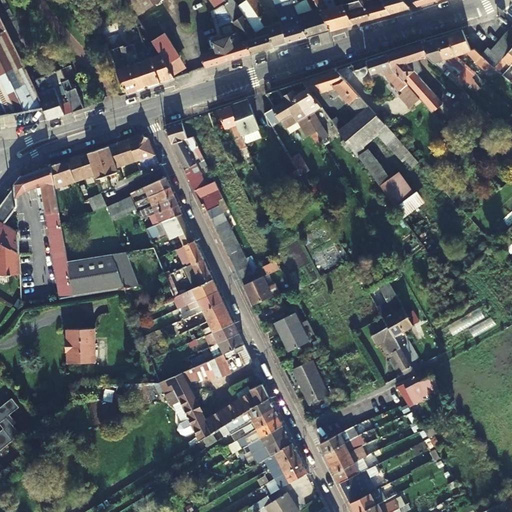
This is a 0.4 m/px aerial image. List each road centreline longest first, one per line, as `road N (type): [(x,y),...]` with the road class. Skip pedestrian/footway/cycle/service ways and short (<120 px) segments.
road 1 (residential): [(148,110),(343,511)]
road 2 (tertiary): [(485,0),(148,110)]
road 3 (tertiary): [(148,110),(87,122),(0,156)]
road 4 (tertiary): [(7,170),(148,110)]
